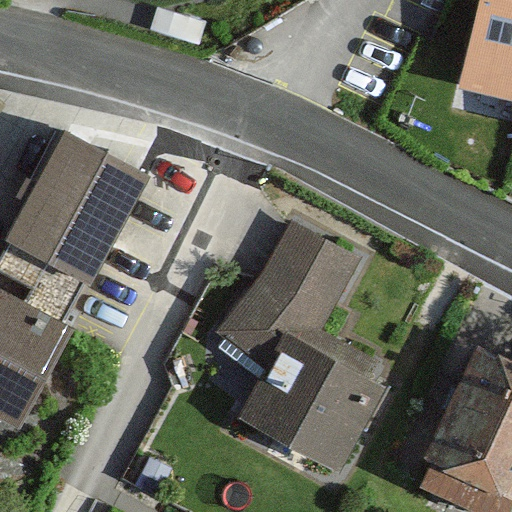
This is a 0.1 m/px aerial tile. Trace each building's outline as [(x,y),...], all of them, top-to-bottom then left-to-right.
[(511,0),(478,0),(463,83),(511,91),(511,0)] [(52,121),(0,226),(0,228),(92,273),(144,166),(52,121)] [(360,258),(288,218),(221,339),(261,361),(233,412),(334,469),(391,367),(321,328),(360,258)] [(68,318),(0,282),(0,417),(12,423),(68,318)] [(511,511),(511,344),(470,327),(406,480),(483,511),(511,511)]
